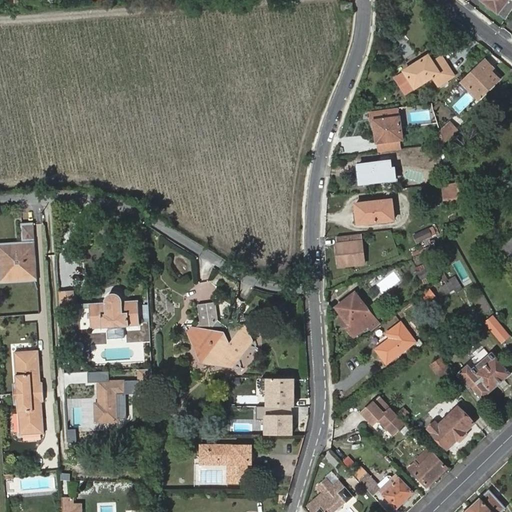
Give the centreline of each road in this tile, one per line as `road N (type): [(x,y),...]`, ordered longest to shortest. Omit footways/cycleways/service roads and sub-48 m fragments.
road 1 (track): [(0,184),(101,183),(141,195),(231,257),(292,273),(305,138),(343,37),(334,0)]
road 2 (unclassified): [(0,196),(109,200),(253,280),(313,289)]
road 3 (residential): [(363,0),(313,198),(313,289)]
road 4 (track): [(0,18),(286,0)]
road 5 (residential): [(313,289),(319,408),(292,511)]
